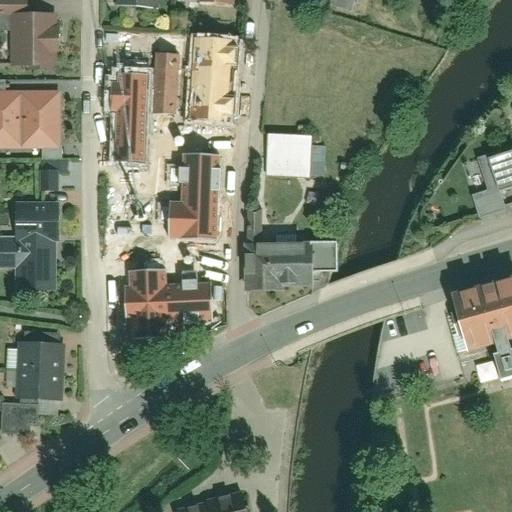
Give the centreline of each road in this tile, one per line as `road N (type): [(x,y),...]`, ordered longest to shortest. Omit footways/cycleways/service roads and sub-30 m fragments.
road 1 (residential): [(116,422),(101,394),(94,323),(87,0)]
road 2 (residential): [(257,0),(235,288),(243,352)]
road 3 (tertiary): [(410,284),(243,352)]
road 4 (tertiary): [(243,352),(116,422)]
road 5 (tertiary): [(116,422),(0,506)]
